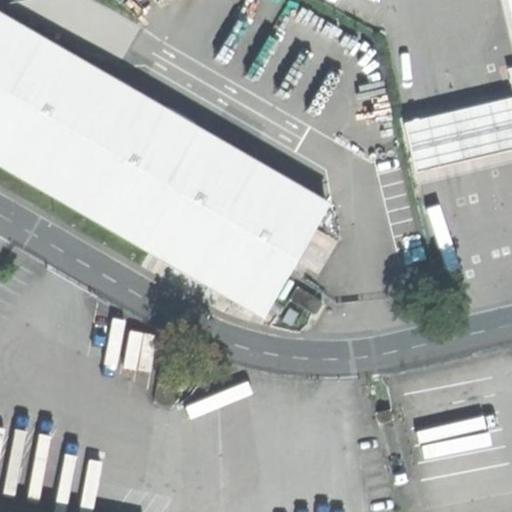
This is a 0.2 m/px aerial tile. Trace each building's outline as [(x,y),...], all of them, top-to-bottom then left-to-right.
[(326,207),(0,17),(0,165),(262,317),(326,207)] [(443,170),(511,152),(511,97),(430,118),(443,170)] [(297,287),(289,301),(315,316),(323,302),(297,287)] [(178,377),(158,374),(154,403),(173,406),(178,377)] [(389,410),(374,413),(377,424),(392,420),(389,410)]
